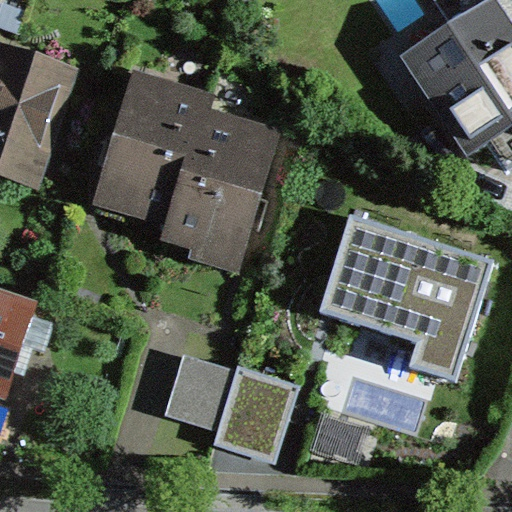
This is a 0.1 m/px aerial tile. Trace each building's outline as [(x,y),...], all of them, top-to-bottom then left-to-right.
[(434,0),(454,27),(405,60),(470,156),(489,143),(508,171),(511,167),(511,30),(491,0),(434,0)] [(8,49),(3,65),(0,73),(0,173),(24,182),(62,68),(8,49)] [(209,100),(137,79),(105,189),(138,199),(134,210),(173,222),(204,118),(209,100)] [(275,139),(204,118),(173,222),(168,238),(204,249),(208,237),(243,247),(275,139)] [(358,263),(340,319),(419,344),(466,359),(496,264),(352,217),(339,257),(358,263)] [(339,257),(322,313),(340,319),(358,263),(339,257)] [(0,391),(7,393),(35,311),(0,299),(0,391)] [(458,383),(466,359),(419,344),(411,368),(458,383)] [(239,366),(214,445),(277,465),(302,386),(239,366)]
